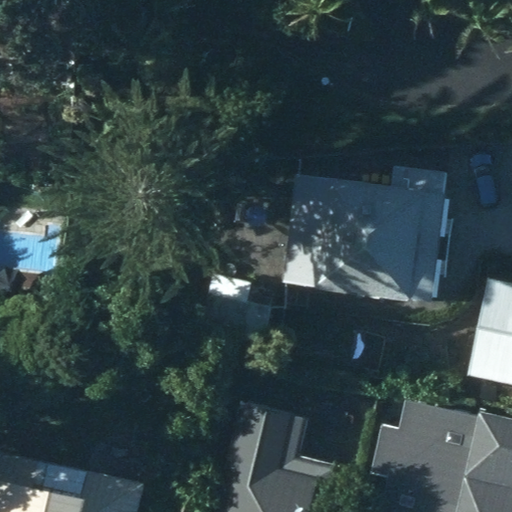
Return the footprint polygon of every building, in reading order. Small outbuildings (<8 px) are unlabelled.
[(387,181),(292,171),(280,283),(431,299),(445,169),(389,163),(387,181)] [(67,208),(0,200),(0,277),(58,285),(67,208)] [(511,281),(484,276),(463,370),(511,380),(511,281)] [(250,300),(205,292),(201,314),(246,322),(250,300)] [(511,511),(511,418),(404,395),(397,424),(380,420),(359,511),(511,511)] [(303,414),(236,399),(210,511),(326,511),(333,480),(315,475),(318,459),(294,454),(303,414)] [(130,511),(138,478),(0,446),(0,511),(130,511)]
